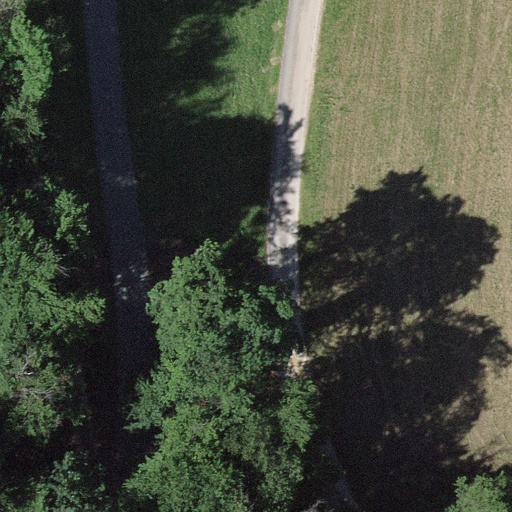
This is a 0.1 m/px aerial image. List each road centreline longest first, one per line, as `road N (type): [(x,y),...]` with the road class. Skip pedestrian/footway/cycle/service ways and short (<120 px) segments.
road 1 (track): [(308,0),(287,198),(288,325),(333,511)]
road 2 (track): [(120,511),(142,438),(96,0)]
road 3 (track): [(90,511),(0,89)]
